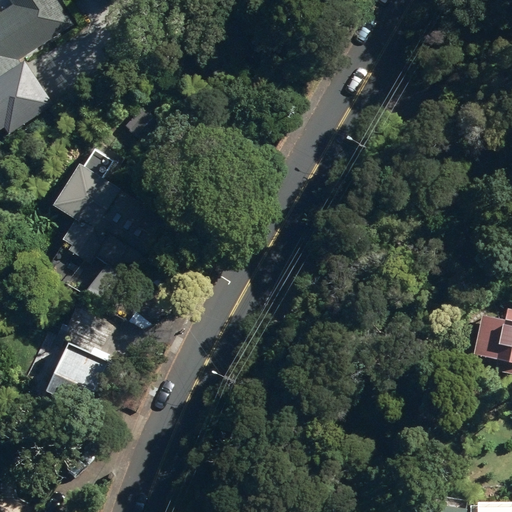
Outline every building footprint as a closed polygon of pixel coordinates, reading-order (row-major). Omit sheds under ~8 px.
[(0,125),(4,131),(44,105),(16,64),(71,28),(51,0),(2,0),(9,11),(0,16),(0,125)] [(161,123),(143,107),(124,128),(142,145),(161,123)] [(96,261),(114,270),(116,267),(134,266),(140,256),(143,258),(165,219),(72,173),(48,213),(71,225),(60,245),(70,249),(66,256),(92,269),(96,261)] [(491,374),(511,378),(511,317),(503,315),(501,325),(479,321),(471,362),(493,366),(491,374)] [(64,350),(44,396),(85,415),(106,368),(64,350)]
